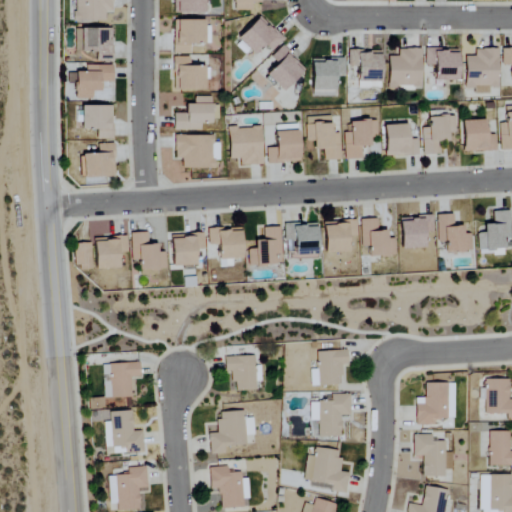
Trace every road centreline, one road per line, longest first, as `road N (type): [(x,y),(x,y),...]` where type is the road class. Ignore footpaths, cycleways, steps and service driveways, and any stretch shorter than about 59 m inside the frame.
road 1 (tertiary): [(70,511),(46,209),(42,0)]
road 2 (residential): [(46,209),(511,180)]
road 3 (residential): [(372,511),(382,373),(390,357),(511,348)]
road 4 (residential): [(146,201),(140,0)]
road 5 (residential): [(511,17),(318,17)]
road 6 (residential): [(177,511),(174,414),(182,376)]
